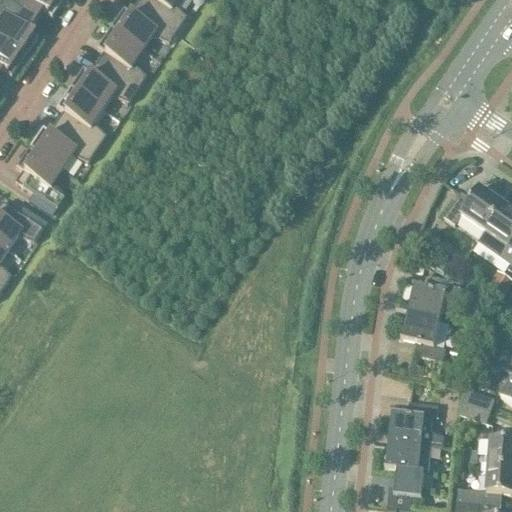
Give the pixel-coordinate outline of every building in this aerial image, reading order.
[(2,0),(1,2),(34,24),(40,14),(50,21),(64,1),(61,0),(2,0)] [(139,0),(136,6),(177,34),(186,21),(173,8),(178,0),(139,0)] [(0,44),(23,61),(37,41),(27,34),(34,24),(1,2),(0,4),(0,44)] [(122,12),(109,32),(142,54),(151,41),(168,47),(177,34),(136,6),(129,16),(122,12)] [(102,56),(95,66),(136,94),(145,80),(133,68),(142,54),(109,32),(95,51),(102,56)] [(0,73),(0,74),(10,80),(23,61),(0,44),(0,73)] [(82,72),(68,91),(102,114),(111,100),(127,107),(136,94),(95,66),(88,76),(82,72)] [(62,115),(55,125),(96,153),(105,140),(93,127),(102,114),(68,91),(55,111),(62,115)] [(41,131),(28,151),(62,173),(71,160),(87,166),(96,153),(55,125),(48,136),(41,131)] [(50,210),(55,214),(65,200),(52,187),(62,173),(28,151),(15,171),(21,175),(14,186),(32,198),(50,210)] [(71,182),(68,190),(75,197),(82,188),(71,182)] [(461,220),(485,237),(504,209),(494,201),(496,198),(484,189),(482,193),(479,191),(470,204),(461,197),(443,222),(454,229),(461,220)] [(46,216),(50,210),(32,198),(28,204),(46,216)] [(0,249),(7,254),(16,240),(32,247),(42,233),(19,218),(1,206),(0,206),(0,249)] [(511,214),(504,209),(485,237),(478,247),(509,268),(511,264),(511,214)] [(46,227),(23,212),(19,218),(42,233),(46,227)] [(423,241),(435,248),(441,237),(428,230),(423,241)] [(0,292),(1,293),(10,280),(0,270),(0,264),(7,254),(0,249),(0,292)] [(451,267),(422,252),(415,264),(441,276),(440,278),(452,282),(455,272),(450,269),(451,267)] [(487,289),(504,300),(511,288),(511,284),(506,280),(501,287),(492,281),(487,289)] [(414,289),(407,316),(439,324),(445,297),(457,300),(460,288),(431,281),(429,293),(414,289)] [(413,359),(442,366),(445,353),(433,351),(439,324),(407,316),(401,344),(416,347),(413,359)] [(511,378),(511,381),(499,399),(511,407),(511,365),(508,363),(502,372),(511,378)] [(451,389),(464,392),(467,379),(454,375),(451,389)] [(460,406),(461,407),(489,417),(494,404),(465,394),(460,406)] [(460,406),(459,419),(485,428),(489,417),(461,407),(460,406)] [(391,417),(388,445),(428,449),(431,449),(443,450),(443,442),(430,437),(431,422),(436,423),(437,410),(408,407),(407,418),(391,417)] [(485,459),(484,469),(511,471),(511,444),(488,442),(487,460),(485,459)] [(388,445),(385,473),(397,474),(395,493),(389,492),(387,511),(395,511),(410,511),(411,502),(422,503),(425,477),(428,478),(431,449),(428,449),(388,445)] [(484,495),(452,493),(451,504),(497,509),(500,510),(501,498),(511,498),(511,471),(484,469),(483,479),(485,479),(484,495)]
